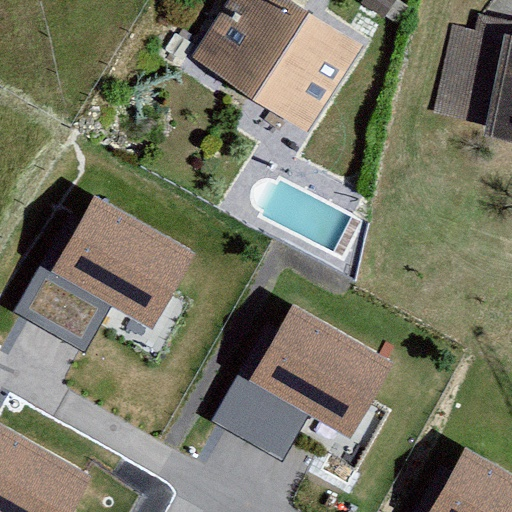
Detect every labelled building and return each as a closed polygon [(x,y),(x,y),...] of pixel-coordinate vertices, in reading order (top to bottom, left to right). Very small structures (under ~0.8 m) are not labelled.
[(369,36),(307,0),(229,0),(187,73),(306,143),(369,36)] [(449,126),(511,139),(511,29),(473,21),(449,126)] [(198,243),(98,183),(40,279),(56,288),(140,339),(198,243)] [(393,353),(293,293),(235,389),(336,449),(393,353)] [(74,511),(101,469),(0,409),(0,511),(74,511)] [(511,511),(511,439),(475,418),(418,511),(511,511)]
